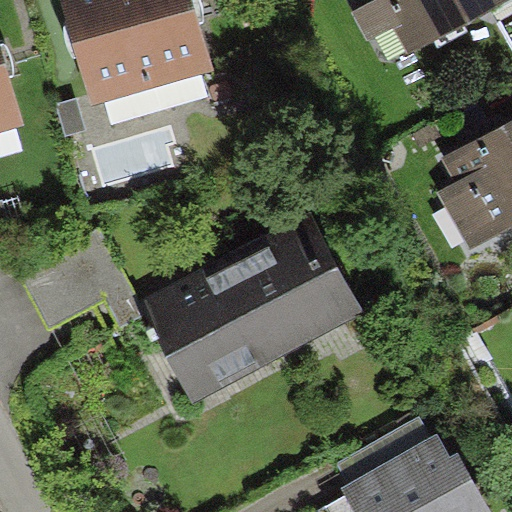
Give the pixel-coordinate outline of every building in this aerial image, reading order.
[(194,0),(61,0),(94,109),(216,73),(194,0)] [(379,0),(382,4),(361,17),(375,40),(397,27),(412,51),(500,0),(379,0)] [(0,35),(0,131),(25,125),(0,35)] [(76,99),(57,105),(67,136),(86,130),(76,99)] [(511,226),(511,123),(439,165),(452,188),(435,197),(467,252),(511,226)] [(308,208),(139,301),(145,313),(194,399),(363,306),(308,208)] [(99,227),(23,268),(52,325),(108,296),(123,324),(145,313),(139,301),(99,227)] [(436,435),(343,491),(355,511),(495,511),(460,452),(449,458),(436,435)]
